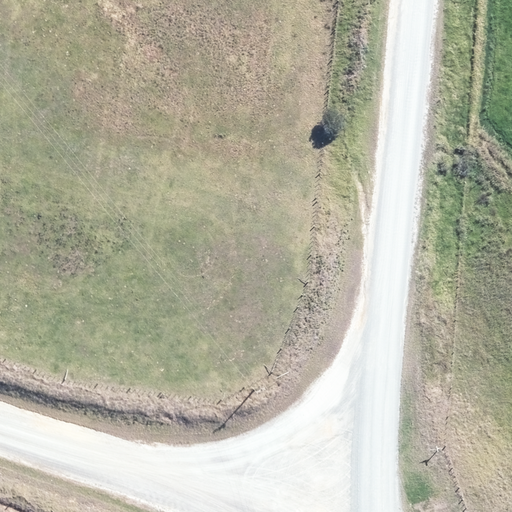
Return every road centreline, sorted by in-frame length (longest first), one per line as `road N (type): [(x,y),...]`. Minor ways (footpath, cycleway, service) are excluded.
road 1 (unclassified): [(416,0),(368,511)]
road 2 (unclassified): [(362,511),(151,478),(0,427)]
